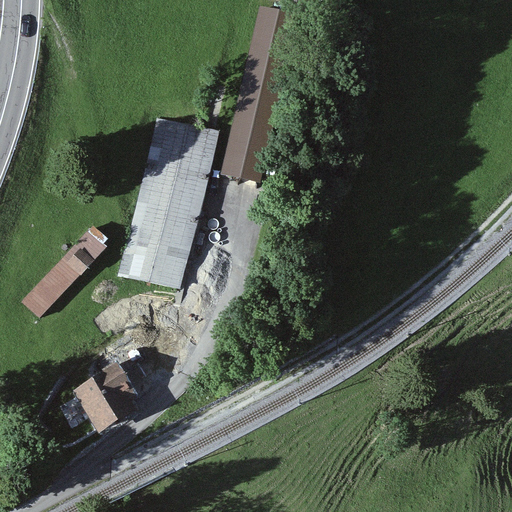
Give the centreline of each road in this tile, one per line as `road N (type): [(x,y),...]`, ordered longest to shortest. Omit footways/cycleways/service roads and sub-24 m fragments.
road 1 (track): [(511,205),(394,311),(262,392),(29,511)]
road 2 (track): [(233,200),(219,330),(169,392),(95,461),(21,511)]
road 3 (secondary): [(20,0),(0,122)]
